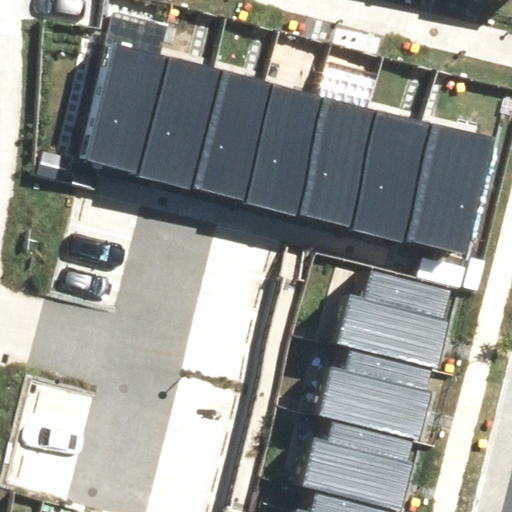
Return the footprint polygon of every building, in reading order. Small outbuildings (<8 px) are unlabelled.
[(70,158),(123,171),(150,63),(96,50),(70,158)] [(123,171),(177,184),(203,76),(150,63),(123,171)] [(177,184),(230,197),(257,89),(203,76),(177,184)] [(230,197),(284,210),(310,102),(257,89),(230,197)] [(284,210),(337,223),(364,115),(310,102),(284,210)] [(337,223),(390,236),(417,128),(364,115),(337,223)] [(390,236),(444,249),(470,141),(417,128),(390,236)] [(431,285),(354,267),(337,337),(413,355),(431,285)] [(413,355),(337,337),(320,407),(396,426),(413,355)] [(396,426),(320,407),(302,477),(379,496),(396,426)] [(375,511),(379,496),(302,477),(293,511),(375,511)]
